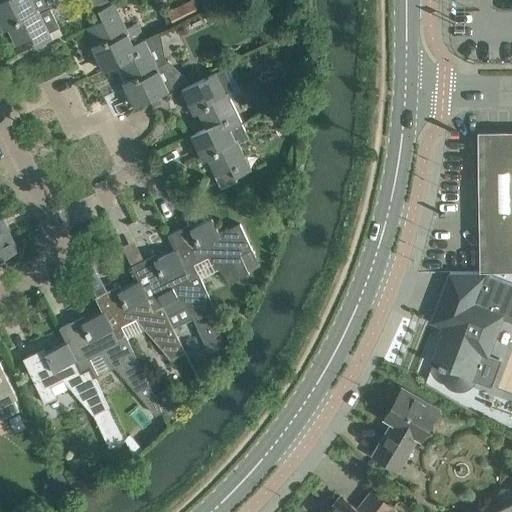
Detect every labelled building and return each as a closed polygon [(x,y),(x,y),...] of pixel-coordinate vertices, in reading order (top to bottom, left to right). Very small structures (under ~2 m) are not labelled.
[(0,0),(0,21),(4,29),(8,27),(16,45),(31,37),(36,46),(51,39),(48,32),(60,27),(51,8),(55,6),(52,1),(53,0),(0,0)] [(190,0),(176,7),(168,11),(172,21),(181,16),(196,9),(191,0),(190,0)] [(220,0),(200,0),(205,8),(221,1),(221,0),(220,0)] [(113,2),(97,10),(102,19),(87,26),(95,44),(91,45),(103,70),(118,63),(117,62),(135,53),(131,44),(132,44),(144,39),(136,23),(125,28),(113,2)] [(135,53),(117,62),(118,63),(126,80),(122,82),(134,107),(180,85),(167,59),(166,60),(153,34),(144,39),(132,44),(131,44),(135,53)] [(228,96),(239,91),(227,66),(181,88),(194,113),(198,111),(206,128),(224,119),(229,129),(241,123),(228,96)] [(224,119),(206,128),(191,135),(203,160),(207,158),(220,184),(250,169),(235,139),(246,133),(241,123),(229,129),(224,119)] [(511,130),(478,131),(479,271),(511,270),(511,130)] [(0,258),(18,250),(2,216),(0,217),(0,258)] [(167,234),(175,249),(188,277),(198,273),(193,264),(208,256),(230,281),(249,272),(240,254),(252,248),(240,223),(228,229),(227,227),(218,231),(212,217),(190,228),(188,224),(167,234)] [(138,280),(152,308),(162,304),(164,308),(182,299),(194,312),(201,327),(208,324),(217,342),(229,337),(198,273),(188,277),(175,249),(154,259),(152,255),(131,265),(138,280)] [(444,291),(432,321),(446,326),(432,362),(438,365),(438,366),(441,367),(441,369),(441,370),(441,372),(441,373),(442,375),(442,377),(443,378),(444,379),(445,381),(446,382),(447,383),(448,384),(450,385),(451,386),(452,386),(454,387),(456,387),(457,388),(459,388),(460,388),(462,387),(464,387),(465,387),(467,386),(468,385),(470,384),(471,383),(472,382),(473,381),(474,380),(490,386),(500,360),(488,355),(502,317),(511,320),(511,284),(478,272),(479,271),(451,271),(444,291)] [(95,296),(102,311),(116,339),(126,334),(121,325),(136,318),(169,356),(184,349),(164,308),(162,304),(152,308),(138,280),(118,290),(116,286),(95,296)] [(59,327),(66,341),(80,370),(89,365),(85,356),(100,349),(156,413),(162,410),(126,334),(116,339),(102,311),(82,320),(80,316),(59,327)] [(80,370),(66,341),(46,351),(44,347),(23,358),(44,402),(54,397),(49,387),(64,380),(86,405),(104,396),(89,365),(80,370)] [(0,416),(2,415),(3,417),(19,409),(14,400),(17,398),(0,363),(0,416)] [(438,409),(402,388),(385,417),(393,422),(374,454),(398,469),(417,436),(421,438),(438,409)] [(54,486),(44,491),(47,498),(67,488),(60,472),(49,476),(54,486)] [(77,473),(71,483),(82,489),(88,479),(77,473)] [(500,487),(496,495),(501,502),(509,502),(511,495),(511,492),(508,487),(500,487)] [(397,511),(392,508),(372,491),(357,509),(342,497),(330,511),(397,511)] [(511,511),(511,500),(488,511),(511,511)]
